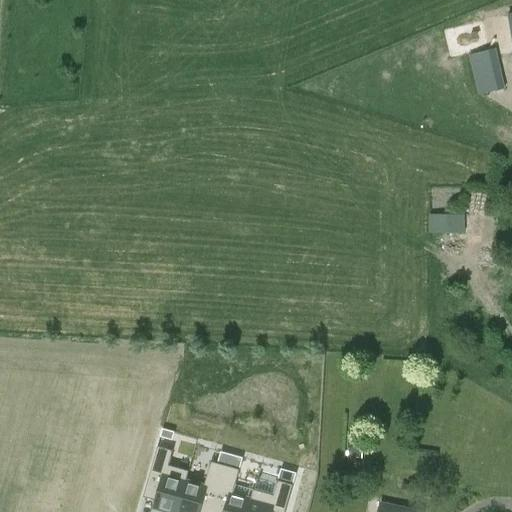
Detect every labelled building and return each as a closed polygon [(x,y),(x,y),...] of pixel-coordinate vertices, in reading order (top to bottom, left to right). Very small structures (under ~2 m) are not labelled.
[(469,54),(478,95),(505,89),(495,48),(469,54)] [(465,213),(429,213),(429,232),(466,232),(465,213)] [(163,429),(160,437),(172,440),(173,438),(175,432),(163,429)] [(362,457),(363,439),(348,438),(348,456),(362,457)] [(158,447),(143,497),(156,501),(154,509),(166,511),(176,511),(185,480),(166,475),(173,451),(158,447)] [(229,454),(221,452),(218,463),(225,466),(229,454)] [(229,454),(225,466),(240,470),(243,458),(229,454)] [(185,480),(176,511),(212,511),(226,466),(211,462),(205,486),(185,480)] [(226,466),(212,511),(248,511),(252,499),(233,494),(240,470),(226,466)] [(278,481),(293,485),(296,473),(281,469),(278,481)] [(252,499),(248,511),(285,511),(293,485),(278,481),(271,505),(252,499)] [(364,511),(422,511),(423,511),(379,502),(379,503),(366,500),(364,511)]
